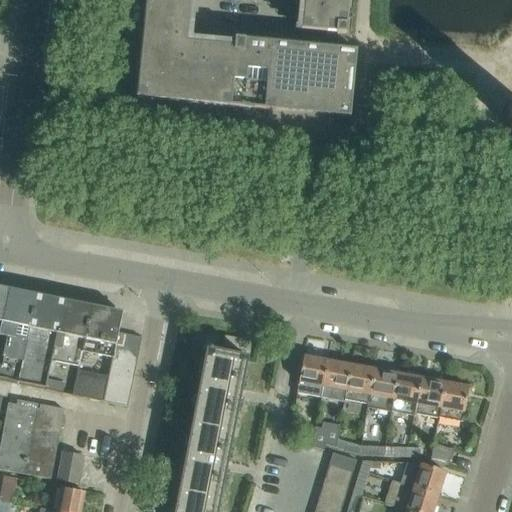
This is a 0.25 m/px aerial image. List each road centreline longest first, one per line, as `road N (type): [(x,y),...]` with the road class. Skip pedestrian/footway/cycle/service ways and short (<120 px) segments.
road 1 (residential): [(511,339),(159,281)]
road 2 (residential): [(6,253),(36,0)]
road 3 (residential): [(119,511),(159,281)]
road 4 (residential): [(159,281),(6,253)]
